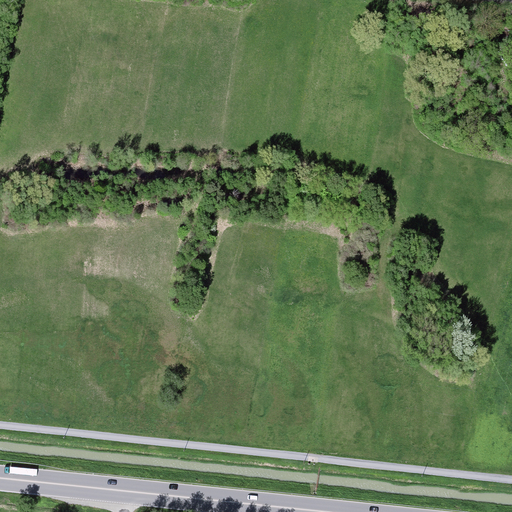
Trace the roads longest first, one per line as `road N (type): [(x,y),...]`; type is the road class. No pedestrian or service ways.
road 1 (unclassified): [(511,481),(0,425)]
road 2 (primary): [(319,511),(0,478)]
